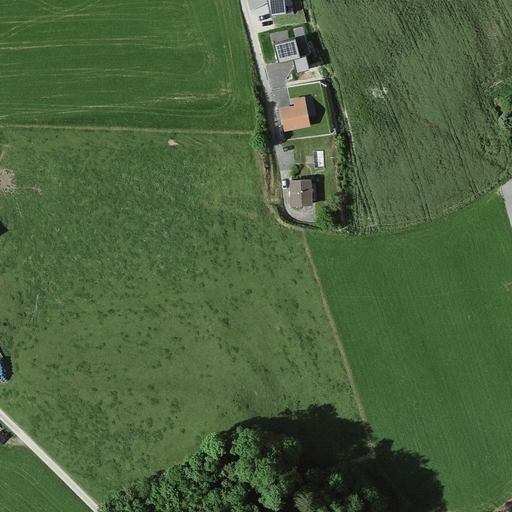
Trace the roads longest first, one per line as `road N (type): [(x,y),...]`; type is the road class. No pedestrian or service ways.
road 1 (residential): [(244,0),(282,154)]
road 2 (track): [(0,412),(99,511)]
